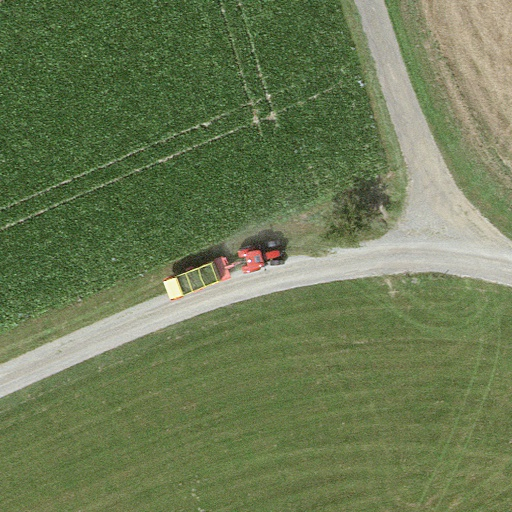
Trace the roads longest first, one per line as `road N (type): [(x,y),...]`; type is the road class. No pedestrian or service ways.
road 1 (track): [(0,386),(187,303),(303,272),(445,256),(511,270)]
road 2 (track): [(445,256),(432,181),(374,0)]
